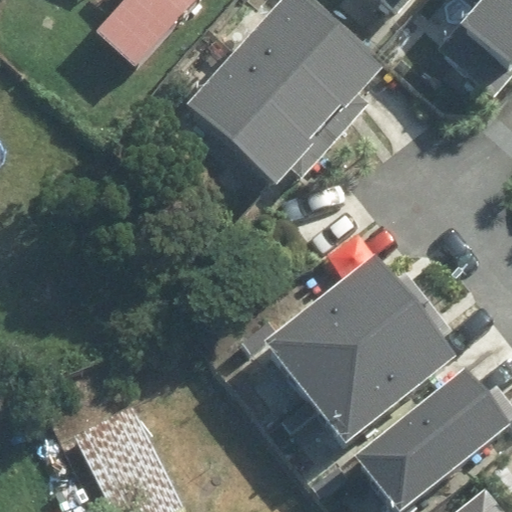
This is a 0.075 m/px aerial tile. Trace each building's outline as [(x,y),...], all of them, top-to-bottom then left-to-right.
[(200,0),(130,0),(93,42),(132,77),(200,0)] [(369,0),(398,25),(420,0),(369,0)] [(511,0),(473,0),(482,8),(437,59),(495,110),(511,89),(511,0)] [(384,85),(294,4),(185,124),(275,205),(315,161),(309,156),(340,121),(346,126),(384,85)] [(455,378),(376,273),(267,355),(346,459),(455,378)] [(422,511),(511,445),(465,384),(353,468),(385,511),(422,511)] [(179,511),(132,412),(74,440),(108,511),(179,511)] [(501,511),(486,493),(460,511),(501,511)]
